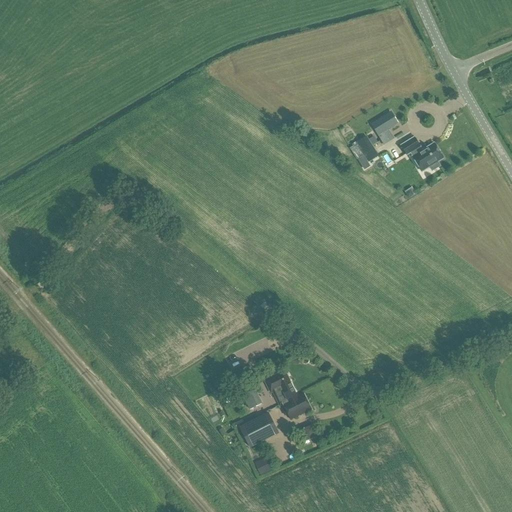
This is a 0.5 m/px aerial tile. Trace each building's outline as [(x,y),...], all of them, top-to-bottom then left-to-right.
[(390,123),(399,117),(393,106),(374,117),(386,138),(396,132),(390,123)] [(415,137),(402,145),(407,154),(412,152),(414,155),(413,156),(422,171),(430,166),(432,170),(440,165),(437,162),(443,158),(434,143),(420,152),(418,148),(420,146),(415,137)] [(375,151),(367,138),(356,145),(364,158),(375,151)] [(289,381),(290,380),(286,372),(285,373),(284,371),(265,380),(270,391),(280,386),(287,400),(282,403),(291,420),(312,410),(303,394),(297,397),(289,381)] [(253,386),(241,392),(250,411),(263,404),(253,386)] [(268,414),(247,426),(251,433),(256,442),(277,431),(268,414)] [(311,423),(298,428),(301,435),(314,429),(311,423)] [(272,467),(267,458),(255,465),(259,473),(261,478),(274,471),(272,467)]
